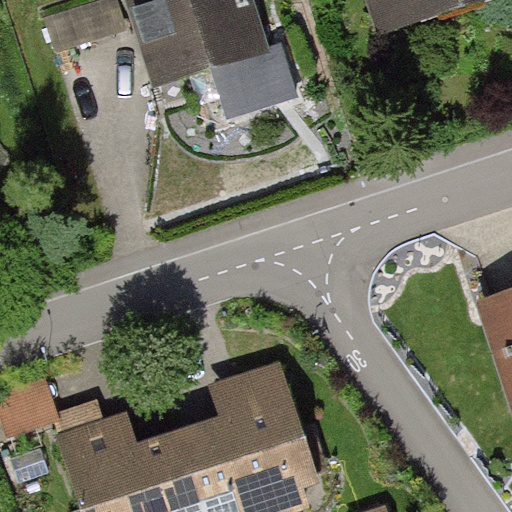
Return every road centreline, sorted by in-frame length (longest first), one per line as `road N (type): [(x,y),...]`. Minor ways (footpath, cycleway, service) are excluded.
road 1 (residential): [(0,347),(257,263),(314,265)]
road 2 (residential): [(314,265),(332,306),(478,511)]
road 3 (residential): [(314,265),(374,224),(511,179)]
